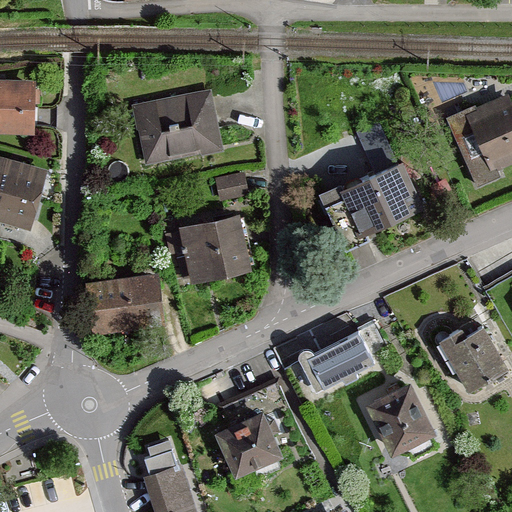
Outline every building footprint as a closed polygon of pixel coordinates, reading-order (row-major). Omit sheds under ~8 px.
[(0,135),(36,136),(36,80),(0,80),(0,135)] [(224,151),(211,89),(130,105),(143,168),(224,151)] [(511,166),(511,99),(510,96),(448,122),(477,188),(502,178),(499,172),(511,166)] [(46,171),(0,159),(0,223),(30,231),(46,171)] [(424,211),(401,163),(356,184),(354,178),(321,194),(349,253),(379,238),(377,234),(424,211)] [(244,198),(241,177),(215,181),(218,202),(244,198)] [(253,270),(241,215),(180,228),(192,283),(253,270)] [(166,332),(161,277),(85,284),(90,339),(166,332)] [(511,371),(511,365),(490,325),(471,335),(466,326),(437,341),(466,396),(511,371)] [(367,326),(315,352),(311,349),(307,348),(303,349),(299,353),(298,358),(315,392),(381,361),(367,326)] [(287,456),(266,411),(283,403),(273,384),(223,407),(233,427),(218,434),(238,478),(287,456)] [(435,437),(412,387),(368,407),(391,457),(435,437)] [(198,511),(183,465),(140,478),(151,511),(198,511)]
